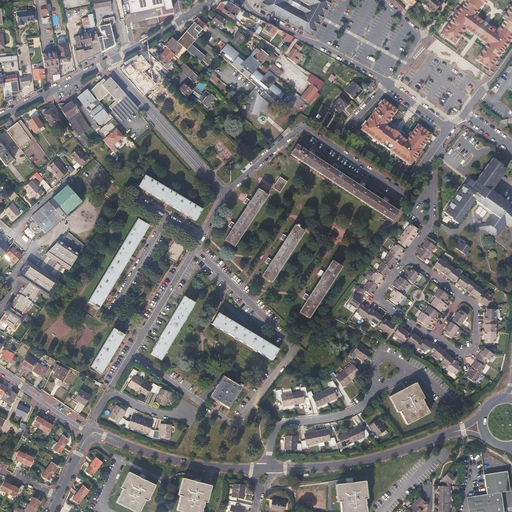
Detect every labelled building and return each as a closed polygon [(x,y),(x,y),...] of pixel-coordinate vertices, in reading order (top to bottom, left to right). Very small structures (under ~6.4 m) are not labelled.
[(109,0),(105,0),(90,2),(91,9),(110,7),(109,0)] [(123,0),(119,0),(124,17),(128,16),(123,0)] [(127,0),(131,14),(138,12),(156,8),(164,6),(164,10),(172,8),(169,0),(127,0)] [(313,36),(332,1),(330,0),(262,0),(258,7),(313,36)] [(434,13),(442,3),(437,0),(423,0),(421,3),(422,4),(428,9),(434,13)] [(486,45),(475,60),(490,71),(511,38),(511,0),(465,0),(441,35),(455,45),(466,30),(486,45)] [(239,8),(226,1),(223,3),(223,2),(221,2),(220,4),(217,8),(232,18),(239,8)] [(32,11),(16,14),(18,24),(18,23),(19,27),(24,26),(24,23),(34,21),(37,20),(36,11),(32,11)] [(95,26),(93,14),(88,15),(89,18),(82,19),(84,28),(95,26)] [(217,15),(211,22),(221,29),(223,26),(221,25),(225,20),(217,15)] [(115,44),(111,27),(112,26),(115,22),(114,17),(102,20),(103,26),(99,26),(100,31),(104,31),(105,38),(103,39),(102,37),(98,38),(101,52),(114,46),(115,44)] [(204,29),(206,26),(198,19),(193,22),(194,23),(203,30),(204,29)] [(190,27),(188,30),(177,42),(187,51),(200,63),(205,57),(191,44),(198,37),(198,36),(203,30),(194,23),(190,27)] [(273,35),(277,28),(268,23),(264,30),(273,35)] [(239,45),(245,38),(238,33),(233,40),(239,45)] [(101,52),(98,38),(97,34),(90,35),(90,34),(75,38),(77,47),(84,45),(84,46),(91,45),(92,49),(84,51),(84,49),(75,51),(78,64),(82,62),(90,58),(98,54),(101,52)] [(289,44),(294,37),(287,34),(284,41),(289,44)] [(187,51),(177,42),(172,38),(165,46),(167,48),(175,55),(176,56),(180,60),(187,51)] [(69,61),(66,43),(58,45),(60,54),(56,55),(58,63),(69,61)] [(447,60),(449,58),(447,57),(450,52),(437,43),(432,49),(447,60)] [(228,44),(226,46),(239,56),(238,57),(245,63),(247,60),(228,44)] [(299,59),(295,57),(298,53),(301,48),(296,45),(287,58),(296,64),(299,59)] [(273,84),(278,78),(268,70),(261,64),(253,58),(250,56),(247,60),(245,63),(238,57),(239,56),(226,46),(220,53),(219,55),(264,93),(261,96),(270,104),(273,100),(276,103),(281,102),(284,100),(288,97),(273,84)] [(170,60),(175,55),(167,48),(162,54),(170,60)] [(261,64),(267,56),(257,48),(254,52),(256,54),(253,58),(261,64)] [(58,63),(56,55),(56,52),(42,54),(44,68),(48,68),(49,74),(59,73),(58,63)] [(170,60),(162,54),(158,59),(160,61),(165,66),(170,60)] [(151,66),(141,55),(121,70),(128,78),(129,78),(136,86),(135,87),(144,95),(155,84),(144,72),(151,66)] [(458,65),(475,77),(479,71),(462,59),(458,65)] [(173,63),(170,60),(165,66),(160,61),(158,63),(167,70),(173,63)] [(333,65),(328,62),(320,74),(323,76),(327,72),(328,73),(333,65)] [(282,72),(273,64),(268,70),(278,78),(282,72)] [(199,79),(193,73),(194,72),(187,66),(184,69),(182,72),(191,81),(192,80),(194,83),(195,84),(199,79)] [(43,69),(33,71),(34,80),(45,79),(43,69)] [(458,87),(466,75),(461,71),(453,84),(458,87)] [(216,83),(219,79),(213,74),(210,78),(216,83)] [(19,91),(16,75),(4,76),(5,83),(3,83),(3,89),(5,100),(19,91)] [(317,93),(324,83),(312,75),(307,81),(311,85),(301,97),(310,105),(319,95),(317,93)] [(30,85),(29,77),(20,78),(21,86),(30,85)] [(137,106),(127,96),(127,97),(124,94),(124,93),(110,77),(106,82),(103,79),(91,90),(97,98),(99,101),(109,92),(116,100),(109,107),(122,120),(137,106)] [(194,83),(192,80),(191,81),(186,87),(189,89),(194,83)] [(362,91),(353,82),(345,90),(354,99),(362,91)] [(186,87),(184,85),(179,90),(186,97),(192,92),(189,89),(186,87)] [(99,101),(97,98),(95,100),(87,90),(82,94),(78,97),(78,98),(85,108),(93,101),(97,107),(90,113),(99,124),(108,116),(99,105),(102,104),(99,101)] [(211,95),(206,91),(199,100),(208,107),(215,98),(215,96),(212,94),(211,95)] [(349,103),(341,96),(332,106),(339,113),(349,103)] [(395,110),(381,99),(359,129),(409,165),(431,135),(416,125),(405,140),(384,125),(395,110)] [(62,103),(58,103),(79,136),(90,129),(71,100),(68,102),(62,103)] [(52,110),(51,108),(43,114),(51,126),(59,120),(56,116),(57,115),(53,110),(52,110)] [(283,127),(292,118),(287,113),(281,119),(278,116),(275,120),(283,127)] [(326,113),(320,122),(319,125),(325,128),(332,117),(326,113)] [(36,116),(27,122),(34,132),(43,126),(36,116)] [(34,138),(21,120),(6,130),(20,148),(34,138)] [(110,135),(107,138),(113,146),(120,141),(124,137),(117,129),(110,135)] [(123,144),(120,141),(113,146),(116,149),(123,144)] [(13,160),(0,143),(0,158),(6,166),(13,160)] [(290,154),(392,221),(398,211),(386,204),(389,200),(386,198),(385,197),(382,201),(363,188),(365,184),(363,183),(361,182),(358,185),(336,170),(338,167),(336,165),(334,164),(331,168),(312,155),(315,151),(312,150),(310,148),(308,152),(296,145),(290,154)] [(85,156),(78,148),(71,154),(78,162),(79,162),(82,165),(90,158),(87,155),(85,156)] [(483,225),(474,226),(475,231),(484,230),(493,236),(498,236),(505,226),(508,228),(511,227),(511,207),(509,205),(509,204),(503,200),(502,201),(499,198),(499,197),(494,194),(494,195),(490,193),(491,191),(489,190),(491,187),(492,188),(495,183),(494,183),(497,179),(498,180),(502,175),(500,174),(502,173),(503,173),(505,170),(497,164),(498,163),(491,159),(489,161),(490,162),(488,165),(487,164),(483,169),(484,170),(482,173),(481,173),(477,178),(478,178),(476,182),(475,181),(474,181),(469,177),(465,182),(467,183),(465,186),(463,185),(461,187),(462,188),(460,192),(458,191),(455,195),(456,196),(454,200),(453,199),(449,204),(450,205),(448,208),(447,207),(442,213),(449,218),(449,217),(450,218),(450,220),(456,224),(458,222),(457,221),(459,217),(461,218),(464,214),(463,213),(465,209),(466,210),(470,205),(469,204),(471,201),(472,202),(474,200),(477,201),(475,204),(490,215),(483,225)] [(67,172),(56,160),(49,166),(54,172),(53,172),(56,176),(57,175),(60,178),(67,172)] [(44,179),(37,172),(34,175),(41,182),(44,179)] [(202,209),(145,174),(138,186),(149,192),(167,203),(186,214),(195,220),(202,209)] [(287,182),(279,177),(274,185),(272,188),(280,193),(287,182)] [(40,191),(32,181),(25,187),(33,197),(40,191)] [(45,233),(81,201),(71,190),(73,189),(68,184),(31,217),(35,221),(32,224),(31,225),(31,226),(31,228),(34,231),(35,232),(36,232),(38,232),(42,229),(45,233)] [(224,240),(234,246),(267,196),(257,189),(250,201),(248,199),(246,198),(245,201),(243,202),(245,204),(247,205),(234,224),(232,223),(231,222),(229,224),(228,226),(231,228),(224,240)] [(6,210),(8,213),(7,214),(13,221),(20,214),(12,204),(6,210)] [(148,225),(137,218),(88,303),(98,309),(106,297),(118,276),(130,256),(141,237),(148,225)] [(415,232),(417,229),(409,224),(407,227),(406,226),(402,232),(413,239),(416,235),(414,234),(415,232)] [(261,277),(271,283),(304,232),(294,226),(287,237),(283,234),(283,235),(282,237),(281,238),(281,239),(284,241),(271,261),(268,258),(267,260),(266,262),(269,264),(261,277)] [(404,247),(406,244),(407,242),(409,244),(413,239),(402,232),(398,238),(399,239),(397,241),(400,243),(403,246),(404,247)] [(433,245),(435,242),(427,236),(425,239),(426,240),(422,246),(431,253),(435,247),(433,245)] [(10,247),(0,237),(0,255),(1,257),(10,247)] [(467,243),(459,237),(455,242),(458,244),(455,248),(465,254),(470,247),(466,244),(467,243)] [(80,254),(59,241),(45,255),(69,270),(80,254)] [(176,262),(185,247),(174,241),(165,255),(176,262)] [(402,252),(404,249),(402,247),(398,245),(395,243),(391,249),(393,251),(391,253),(399,259),(401,256),(400,255),(402,252)] [(431,253),(422,246),(420,245),(417,249),(420,251),(417,256),(424,261),(426,258),(427,259),(431,253)] [(20,256),(12,248),(6,255),(14,263),(20,256)] [(393,265),(395,262),(396,263),(399,259),(391,253),(388,257),(386,255),(382,261),(391,268),(393,265)] [(444,274),(450,266),(439,258),(439,259),(434,266),(438,270),(439,269),(441,271),(444,274)] [(7,314),(0,323),(0,329),(13,338),(29,315),(35,319),(49,298),(51,299),(62,282),(28,260),(16,278),(24,283),(4,311),(7,314)] [(299,312),(308,318),(341,267),(332,261),(324,272),(321,270),(319,272),(318,274),(321,277),(309,296),(306,294),(304,296),(303,298),(306,300),(299,312)] [(388,273),(392,269),(391,268),(382,261),(377,268),(378,269),(376,271),(383,276),(385,274),(387,272),(388,273)] [(460,274),(450,266),(444,274),(447,276),(448,276),(450,278),(455,281),(456,280),(458,277),(460,274)] [(418,277),(417,277),(419,274),(412,269),(410,271),(408,274),(406,272),(403,277),(407,280),(413,284),(418,277)] [(380,281),(381,279),(383,276),(376,271),(374,274),(373,273),(369,280),(378,286),(379,287),(383,283),(380,281)] [(467,291),(473,283),(462,275),(460,278),(457,281),(456,283),(461,287),(461,286),(464,288),(463,289),(467,291)] [(405,289),(409,283),(406,281),(402,278),(400,277),(398,280),(396,283),(395,282),(393,285),(396,287),(399,289),(401,290),(403,288),(405,289)] [(376,289),(378,286),(369,280),(364,286),(366,288),(364,290),(365,291),(372,297),(375,293),(374,292),(376,289)] [(483,291),(473,283),(467,291),(470,293),(471,292),(473,295),(477,299),(482,293),(483,291)] [(447,298),(449,296),(439,288),(433,295),(436,297),(446,304),(448,301),(446,300),(447,298)] [(400,303),(405,297),(398,291),(395,289),(391,294),(393,295),(392,297),(390,299),(397,305),(399,302),(400,303)] [(363,299),(359,297),(354,293),(348,301),(356,308),(357,306),(360,303),(363,299)] [(487,306),(493,298),(487,293),(485,295),(482,293),(477,299),(476,301),(480,303),(480,302),(484,304),(487,306)] [(150,354),(161,360),(194,303),(184,297),(178,306),(169,321),(157,341),(150,354)] [(447,306),(446,304),(436,297),(430,304),(440,311),(442,309),(443,307),(445,309),(447,306)] [(366,317),(372,309),(369,307),(368,308),(365,305),(362,303),(361,304),(359,308),(356,312),(362,317),(363,315),(366,317)] [(439,314),(429,306),(423,313),(434,321),(436,322),(438,320),(436,318),(437,316),(439,314)] [(372,309),(366,317),(377,325),(379,321),(382,318),(383,317),(378,314),(378,315),(375,312),(372,309)] [(460,326),(468,314),(459,309),(457,311),(458,312),(456,315),(455,314),(452,320),(460,326)] [(497,321),(497,312),(496,312),(496,309),(487,309),(487,312),(487,314),(484,314),(484,320),(494,320),(497,321)] [(434,321),(423,313),(422,312),(417,319),(427,327),(429,324),(430,323),(432,324),(434,321)] [(265,341),(250,332),(247,330),(229,320),(228,319),(226,318),(218,313),(212,324),(272,360),(278,349),(271,345),(265,341)] [(395,326),(390,322),(390,323),(387,321),(387,320),(385,318),(384,320),(381,323),(379,326),(389,333),(395,326)] [(496,332),(497,324),(494,324),(494,320),(484,320),(484,324),(485,324),(485,328),(485,332),(496,332)] [(451,338),(458,328),(450,322),(447,326),(448,326),(445,329),(443,332),(451,338)] [(409,335),(410,334),(407,332),(406,332),(403,330),(403,329),(399,326),(393,334),(404,342),(407,338),(409,335)] [(124,335),(113,328),(90,366),(101,373),(107,363),(118,344),(124,335)] [(496,340),(496,332),(485,332),(484,331),(484,337),(486,337),(486,340),(486,343),(495,343),(495,340),(496,340)] [(419,348),(424,341),(420,338),(420,339),(417,337),(417,336),(413,333),(411,336),(408,340),(407,341),(418,349),(419,348)] [(430,351),(435,344),(432,342),(431,343),(428,341),(425,339),(424,341),(419,348),(425,352),(426,350),(429,352),(430,351)] [(439,359),(445,351),(441,349),(438,346),(439,345),(436,343),(435,344),(430,351),(433,353),(432,355),(438,360),(439,359)] [(353,353),(351,351),(348,355),(353,359),(349,362),(351,365),(344,371),(336,377),(333,373),(329,376),(333,381),(328,383),(331,389),(322,393),(313,397),(311,391),(307,393),(305,388),(300,388),(301,392),(291,394),(281,396),(280,390),(275,391),(277,398),(281,397),(283,406),(293,404),(303,402),(301,395),(307,395),(309,400),(314,399),(317,406),(327,402),(335,398),(332,390),(337,388),(334,382),(338,379),(343,386),(351,380),(358,374),(354,368),(358,365),(354,360),(357,356),(363,360),(369,352),(360,345),(353,353)] [(489,361),(494,354),(485,348),(483,351),(480,354),(479,353),(477,356),(485,362),(487,359),(489,361)] [(9,362),(14,355),(11,353),(12,351),(9,349),(8,351),(6,350),(1,357),(9,363),(9,362)] [(446,368),(453,359),(450,357),(447,355),(448,353),(445,351),(439,359),(441,361),(440,363),(446,368)] [(13,365),(18,357),(14,355),(9,362),(13,365)] [(32,370),(37,363),(26,356),(20,366),(25,368),(26,367),(27,368),(31,371),(32,370)] [(480,373),(485,367),(483,365),(485,362),(477,356),(475,360),(476,360),(474,364),(471,367),(480,373)] [(455,375),(461,368),(458,366),(456,364),(457,362),(453,359),(446,368),(445,369),(452,374),(452,373),(455,375)] [(43,378),(49,369),(44,366),(45,364),(39,360),(37,363),(32,370),(43,378)] [(68,371),(59,366),(53,376),(62,381),(68,371)] [(477,380),(481,374),(480,373),(471,367),(468,371),(470,373),(469,375),(467,377),(474,382),(476,380),(477,380)] [(129,386),(137,391),(145,396),(149,390),(154,393),(159,394),(157,401),(166,405),(170,393),(161,390),(161,388),(157,386),(153,384),(151,387),(143,382),(135,377),(138,372),(133,369),(129,375),(134,378),(129,386)] [(238,385),(223,376),(210,397),(218,402),(228,408),(242,385),(239,384),(238,385)] [(405,389),(401,391),(390,397),(398,412),(399,411),(407,424),(428,412),(421,399),(423,399),(414,384),(405,389)] [(12,402),(16,394),(6,388),(2,396),(12,402)] [(90,396),(80,391),(75,400),(84,405),(90,396)] [(25,417),(29,409),(18,404),(14,412),(25,417)] [(151,423),(142,420),(133,416),(131,422),(126,420),(121,417),(125,412),(116,407),(110,416),(118,422),(117,423),(122,427),(128,429),(129,427),(138,430),(147,433),(147,436),(153,438),(159,439),(159,437),(169,438),(171,426),(160,425),(159,431),(154,430),(149,429),(151,423)] [(40,428),(44,421),(37,416),(33,424),(40,428)] [(370,436),(373,441),(378,438),(377,436),(385,429),(377,420),(369,427),(373,432),(369,435),(366,430),(361,432),(359,427),(349,432),(339,437),(341,442),(336,444),(334,438),(329,439),(327,430),(316,432),(305,435),(306,441),(301,442),(301,444),(296,444),(296,437),(285,437),(285,449),(295,449),(295,451),(302,451),(301,449),(308,448),(307,445),(318,443),(319,447),(325,446),(324,442),(329,441),(330,446),(336,445),(338,451),(344,448),(343,446),(354,441),(363,437),(364,438),(370,436)] [(47,433),(52,425),(44,421),(40,428),(47,433)] [(25,428),(27,425),(21,423),(18,427),(24,431),(25,428)] [(27,439),(30,435),(27,433),(29,430),(25,428),(24,431),(22,436),(27,439)] [(63,446),(68,440),(62,436),(58,442),(63,446)] [(59,454),(63,446),(58,442),(53,450),(59,454)] [(22,462),(26,455),(18,451),(15,459),(22,462)] [(30,466),(34,458),(26,455),(22,462),(30,466)] [(90,464),(96,469),(102,462),(96,458),(90,464)] [(52,473),(57,466),(51,462),(46,469),(52,473)] [(91,476),(96,469),(90,464),(85,471),(91,476)] [(437,511),(449,511),(450,511),(450,504),(450,503),(452,503),(452,499),(451,499),(451,495),(452,495),(452,491),(448,491),(449,482),(450,482),(450,478),(450,475),(454,471),(451,468),(452,467),(449,464),(440,472),(441,473),(441,475),(445,475),(444,478),(437,479),(437,480),(436,481),(439,483),(438,485),(437,487),(436,487),(436,491),(436,495),(439,495),(441,496),(440,497),(440,499),(439,500),(438,501),(440,504),(439,505),(439,507),(438,507),(438,511),(437,511)] [(48,480),(52,473),(46,469),(42,476),(48,480)] [(139,477),(129,473),(122,488),(123,489),(117,501),(138,511),(139,511),(145,500),(147,500),(154,485),(144,480),(139,477)] [(468,498),(469,511),(505,511),(503,493),(511,492),(509,473),(486,476),(488,496),(468,498)] [(194,481),(184,479),(179,495),(180,495),(177,509),(187,511),(201,511),(204,502),(206,502),(210,486),(200,483),(194,481)] [(364,481),(356,482),(350,483),(337,485),(339,502),(340,502),(341,511),(366,511),(365,499),(366,498),(364,481)] [(0,489),(8,493),(11,485),(3,482),(0,488),(0,489)] [(15,497),(19,489),(11,485),(8,493),(15,497)] [(77,492),(83,497),(88,490),(82,485),(77,492)] [(229,501),(236,502),(237,496),(243,497),(244,486),(234,485),(233,496),(229,496),(229,501)] [(78,504),(83,497),(77,492),(72,499),(78,504)] [(419,511),(420,511),(421,511),(422,511),(423,509),(424,508),(426,509),(426,505),(429,505),(429,500),(426,500),(422,496),(419,499),(418,498),(415,501),(415,502),(412,505),(411,504),(408,507),(405,510),(406,511),(404,511),(419,511)] [(36,509),(40,501),(32,497),(28,505),(36,509)] [(280,511),(279,511),(282,511),(283,511),(284,502),(273,500),(271,510),(280,511)] [(234,507),(236,502),(229,501),(227,505),(232,506),(229,511),(241,511),(242,510),(234,507)]
